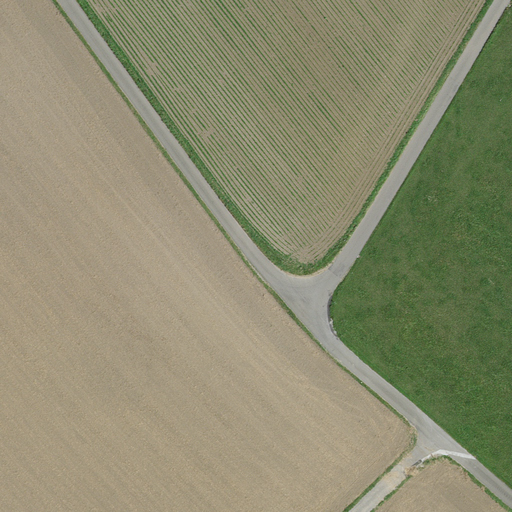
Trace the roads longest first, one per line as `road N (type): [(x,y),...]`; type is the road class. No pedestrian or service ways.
road 1 (track): [(511,501),(337,349),(59,0)]
road 2 (track): [(505,0),(352,252),(305,310)]
